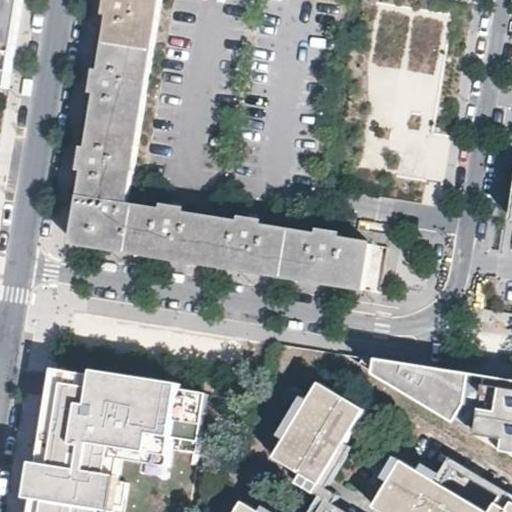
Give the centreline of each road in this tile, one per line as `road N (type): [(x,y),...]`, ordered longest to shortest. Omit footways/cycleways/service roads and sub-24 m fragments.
road 1 (residential): [(503,0),(465,261),(458,292),(434,316),(414,326),(382,325),(17,263)]
road 2 (residential): [(17,263),(59,0)]
